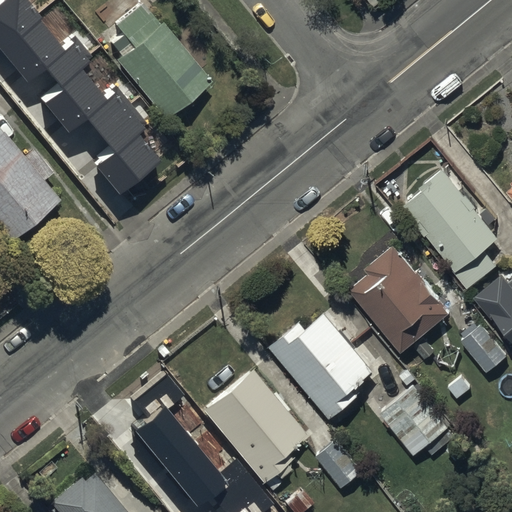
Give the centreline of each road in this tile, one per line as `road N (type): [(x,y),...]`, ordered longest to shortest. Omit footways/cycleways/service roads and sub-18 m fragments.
road 1 (unclassified): [(365,104),(0,401)]
road 2 (unclassified): [(492,0),(365,104)]
road 3 (residential): [(365,104),(280,0)]
